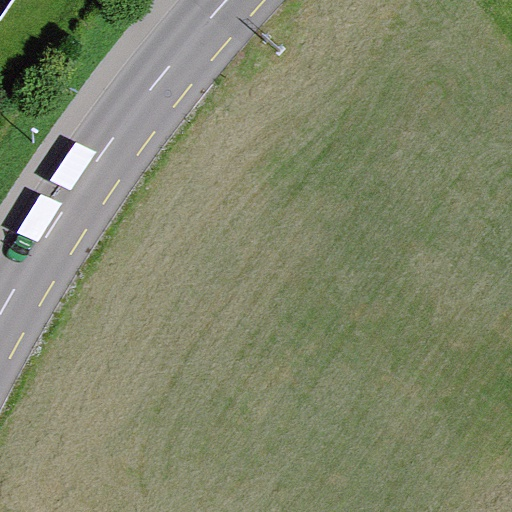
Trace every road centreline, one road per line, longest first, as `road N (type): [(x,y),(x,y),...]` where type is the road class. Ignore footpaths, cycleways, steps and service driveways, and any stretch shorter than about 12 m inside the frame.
road 1 (unknown): [(171,64),(189,97),(188,120),(124,281),(59,511)]
road 2 (secondary): [(223,0),(65,201),(0,315)]
